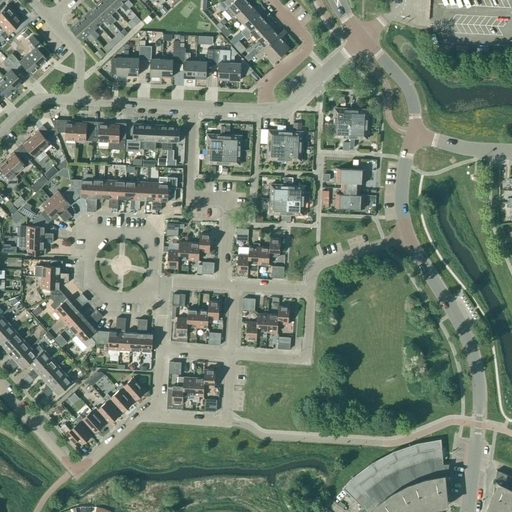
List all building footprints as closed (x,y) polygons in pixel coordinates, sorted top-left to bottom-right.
[(111,15),(116,10),(106,0),(102,0),(96,6),(112,24),(116,20),(111,15)] [(126,12),(129,8),(121,0),(106,0),(116,10),(120,6),(126,12)] [(121,0),(129,8),(133,5),(128,0),(121,0)] [(246,0),(224,0),(223,1),(228,7),(224,10),(231,18),(235,15),(236,15),(249,3),(246,0)] [(243,23),(259,9),(255,5),(253,7),(249,3),(236,15),(235,15),(231,18),(229,20),(233,24),(237,21),(235,19),(238,17),(243,23)] [(0,25),(0,26),(14,13),(6,5),(0,10),(0,25)] [(109,27),(112,24),(96,6),(88,13),(99,26),(104,21),(109,27)] [(244,36),(263,19),(259,15),(262,12),(259,9),(243,23),(248,28),(246,30),(244,29),(241,33),(244,36)] [(14,13),(0,26),(5,30),(0,35),(3,38),(8,34),(21,22),(14,13)] [(94,30),(99,26),(88,13),(79,21),(96,39),(99,36),(94,30)] [(147,24),(152,19),(149,15),(144,20),(147,24)] [(257,39),(273,25),(270,21),(267,23),(263,19),(244,36),(239,41),(238,42),(241,46),(247,40),(251,37),(250,35),(252,33),(257,39)] [(92,42),(96,39),(79,21),(70,29),(82,41),(87,37),(92,42)] [(219,29),(227,38),(227,37),(231,33),(224,25),(219,29)] [(278,35),(274,31),(276,28),(273,25),(257,39),(262,45),(260,47),(259,45),(255,49),(258,52),(259,52),(278,35)] [(27,29),(20,34),(25,39),(31,33),(27,29)] [(259,52),(258,52),(255,55),(258,58),(264,53),(273,63),(278,58),(281,60),(287,55),(284,53),(290,48),(281,38),(287,33),(283,29),(278,35),(259,52)] [(119,32),(116,36),(120,40),(124,36),(120,32),(119,32)] [(27,54),(39,68),(47,60),(37,49),(42,46),(32,35),(28,39),(35,47),(27,54)] [(239,41),(234,36),(229,41),(234,45),(238,42),(239,41)] [(145,61),(146,46),(145,46),(145,41),(140,41),(139,58),(128,57),(127,75),(138,75),(139,61),(145,61)] [(180,41),(174,41),(173,60),(162,59),(161,77),(172,77),(173,63),(179,63),(180,48),(180,41)] [(108,43),(103,47),(107,52),(112,48),(108,43)] [(161,77),(162,59),(151,59),(152,46),(146,46),(145,61),(151,61),(150,76),(161,77)] [(186,48),(180,48),(179,63),(185,63),(184,78),(195,78),(196,61),(190,60),(190,53),(185,52),(186,48)] [(100,49),(94,54),(99,59),(105,54),(100,49)] [(213,64),(213,49),(207,49),(207,61),(196,61),(195,78),(206,79),(207,64),(213,64)] [(229,80),(230,55),(226,55),(226,62),(219,62),(220,50),(213,49),(213,64),(219,65),(218,79),(229,80)] [(127,75),(128,57),(128,50),(124,50),(124,57),(117,57),(116,74),(127,75)] [(249,53),(244,57),(248,61),(253,57),(249,53)] [(39,68),(27,54),(19,62),(12,54),(7,58),(17,68),(21,64),(31,75),(39,68)] [(230,55),(229,80),(240,80),(241,63),(234,63),(234,56),(230,55)] [(12,72),(17,68),(7,58),(3,62),(10,70),(2,77),(14,90),(22,83),(12,72)] [(14,90),(2,77),(0,78),(0,91),(6,98),(14,90)] [(351,124),(352,109),(334,108),(334,123),(351,124)] [(351,124),(368,124),(369,110),(352,109),(351,124)] [(76,140),(76,122),(66,122),(66,120),(60,120),(60,124),(53,124),(54,127),(57,134),(59,132),(65,132),(65,140),(76,140)] [(92,134),(93,122),(87,121),(87,123),(76,122),(76,140),(86,141),(86,133),(92,134)] [(109,142),(110,124),(99,124),(99,122),(93,122),(92,134),(99,134),(98,141),(109,142)] [(110,124),(109,142),(119,143),(119,135),(126,135),(126,123),(120,123),(120,125),(110,124)] [(350,138),(351,124),(334,123),(333,137),(350,138)] [(144,148),(145,124),(134,124),(134,139),(127,139),(126,151),(140,151),(140,148),(144,148)] [(156,142),(157,125),(145,124),(144,148),(144,149),(149,149),(149,141),(156,142)] [(367,139),(368,124),(351,124),(350,138),(367,139)] [(54,127),(49,132),(43,125),(38,129),(39,131),(31,138),(43,151),(51,144),(48,141),(53,136),(57,134),(54,127)] [(167,150),(168,125),(157,125),(156,142),(162,142),(162,150),(167,150)] [(167,150),(166,155),(171,155),(172,150),(172,142),(179,143),(180,126),(168,125),(167,150)] [(285,146),(286,131),(268,130),(268,145),(285,146)] [(285,146),(302,146),(303,132),(286,131),(285,146)] [(224,150),(224,135),(207,134),(206,149),(224,150)] [(224,150),(241,150),(242,136),(224,135),(224,150)] [(35,158),(43,151),(31,138),(24,144),(23,143),(18,147),(31,162),(26,156),(30,152),(35,158)] [(284,160),(285,146),(268,145),(267,159),(284,160)] [(301,161),(302,146),(285,146),(284,160),(301,161)] [(19,173),(31,162),(18,147),(13,152),(14,153),(7,160),(19,173)] [(223,164),(224,150),(206,149),(206,163),(223,164)] [(240,165),(241,150),(224,150),(223,164),(240,165)] [(11,180),(19,173),(7,160),(0,165),(0,177),(1,178),(6,174),(11,180)] [(350,189),(351,169),(338,169),(337,182),(344,183),(344,188),(350,189)] [(350,189),(357,189),(357,183),(364,184),(365,170),(351,169),(350,189)] [(44,174),(49,180),(54,175),(49,170),(44,174)] [(91,211),(93,179),(93,174),(83,173),(82,179),(82,187),(73,187),(68,192),(75,200),(81,195),(81,197),(88,197),(87,211),(91,211)] [(103,198),(104,180),(93,179),(91,211),(96,212),(97,198),(103,198)] [(113,207),(115,180),(104,180),(103,198),(109,198),(109,207),(113,207)] [(125,199),(125,181),(115,180),(113,207),(118,208),(118,199),(125,199)] [(36,181),(31,186),(37,192),(42,187),(37,181),(36,181)] [(135,209),(136,181),(125,181),(125,199),(131,199),(130,208),(135,209)] [(146,200),(147,182),(136,181),(135,209),(139,209),(140,200),(146,200)] [(156,210),(158,183),(147,182),(146,200),(152,200),(152,209),(156,210)] [(158,183),(156,210),(161,210),(161,201),(168,201),(175,201),(176,188),(169,187),(169,183),(158,183)] [(287,200),(288,185),(271,184),(270,199),(287,200)] [(287,200),(304,201),(305,186),(288,185),(287,200)] [(73,187),(71,187),(62,195),(58,191),(50,198),(68,218),(72,215),(66,209),(70,204),(75,200),(68,192),(73,187)] [(350,208),(350,189),(344,188),(344,194),(337,194),(336,208),(350,208)] [(357,195),(357,189),(350,189),(350,208),(363,209),(364,195),(357,195)] [(21,196),(13,203),(17,208),(25,201),(21,197),(21,196)] [(65,222),(68,218),(50,198),(42,206),(45,209),(41,213),(49,222),(53,218),(54,219),(59,215),(65,222)] [(286,221),(287,200),(270,199),(269,214),(282,214),(282,221),(286,221)] [(304,215),(304,201),(287,200),(286,221),(290,221),(291,215),(304,215)] [(26,202),(18,210),(32,219),(36,213),(31,210),(30,208),(32,205),(26,202)] [(14,206),(9,210),(13,214),(17,210),(14,206)] [(17,211),(10,218),(11,218),(16,224),(24,216),(17,211)] [(44,227),(49,222),(41,213),(33,220),(33,226),(19,226),(19,237),(53,238),(53,233),(44,233),(44,227)] [(199,252),(209,252),(211,234),(200,234),(199,243),(200,243),(199,252)] [(53,243),(53,238),(19,237),(19,248),(27,248),(27,254),(46,255),(46,248),(44,248),(44,242),(53,243)] [(269,256),(279,257),(281,239),(270,238),(269,247),(270,247),(269,256)] [(188,260),(190,242),(179,241),(178,250),(179,250),(178,259),(188,260)] [(200,243),(199,243),(190,242),(188,260),(199,261),(199,252),(200,243)] [(258,264),(259,246),(249,246),(248,255),(249,255),(248,264),(258,264)] [(270,247),(269,247),(259,246),(258,264),(268,265),(269,256),(270,247)] [(179,250),(178,250),(168,250),(168,252),(167,268),(178,268),(178,259),(179,250)] [(249,255),(248,255),(238,254),(237,272),(248,273),(248,264),(249,255)] [(41,277),(68,278),(69,273),(60,273),(60,267),(62,267),(63,260),(50,260),(50,266),(42,266),(41,277)] [(68,283),(68,278),(41,277),(41,288),(50,289),(50,297),(54,302),(63,294),(59,289),(59,282),(68,283)] [(55,310),(54,310),(61,319),(81,300),(78,297),(72,303),(67,298),(63,294),(54,302),(50,305),(55,310)] [(69,327),(82,314),(78,310),(85,304),(81,300),(61,319),(69,327)] [(208,319),(218,320),(220,302),(209,301),(208,310),(209,310),(208,319)] [(278,324),(288,324),(289,306),(279,306),(278,315),(278,324)] [(36,307),(32,311),(36,316),(41,312),(36,307)] [(197,327),(198,309),(188,309),(187,318),(188,318),(187,327),(197,327)] [(209,310),(208,310),(198,309),(197,327),(208,328),(208,319),(209,310)] [(76,335),(99,313),(96,310),(86,319),(82,314),(69,327),(76,335)] [(103,344),(103,331),(96,331),(92,326),(102,316),(99,313),(76,335),(83,343),(90,336),(96,343),(103,344)] [(267,332),(268,314),(258,313),(257,322),(257,331),(267,332)] [(278,315),(268,314),(267,332),(277,333),(278,324),(278,315)] [(0,331),(9,323),(2,315),(0,316),(0,331)] [(188,318),(187,318),(177,317),(176,335),(187,336),(187,327),(188,318)] [(119,355),(119,350),(121,318),(116,318),(116,332),(109,331),(109,332),(103,331),(103,344),(108,344),(108,352),(110,355),(119,355)] [(130,351),(131,333),(125,332),(125,318),(121,318),(119,350),(130,351)] [(141,351),(142,319),(138,319),(137,333),(131,333),(130,351),(141,351)] [(142,319),(141,351),(152,352),(153,334),(146,334),(147,320),(142,319)] [(257,322),(247,321),(246,339),(256,340),(257,331),(257,322)] [(0,345),(16,331),(9,323),(0,331),(0,345)] [(9,353),(23,340),(16,331),(0,345),(0,351),(4,348),(9,353)] [(49,342),(53,338),(47,332),(43,335),(49,342)] [(10,366),(30,348),(23,340),(9,353),(13,357),(7,363),(10,366)] [(44,350),(43,350),(39,345),(33,351),(30,348),(10,366),(13,370),(19,364),(23,369),(29,363),(38,356),(37,356),(44,350)] [(29,363),(34,368),(22,378),(25,381),(28,379),(51,358),(44,350),(43,350),(44,350),(37,356),(38,356),(29,363)] [(51,358),(28,379),(25,381),(28,385),(40,374),(44,379),(58,366),(51,358)] [(45,393),(66,374),(58,366),(44,379),(48,384),(42,390),(45,393)] [(204,387),(214,388),(215,370),(205,369),(204,378),(204,387)] [(66,374),(45,393),(48,396),(54,391),(58,395),(73,382),(66,374)] [(183,386),(184,377),(178,376),(177,385),(173,385),(172,403),(182,404),(183,398),(183,395),(183,386)] [(193,395),(194,377),(184,377),(183,386),(183,395),(183,398),(193,398),(193,395)] [(204,378),(194,377),(193,395),(204,396),(204,387),(204,378)] [(127,399),(127,398),(131,395),(136,400),(145,392),(133,378),(124,386),(122,384),(117,388),(119,390),(127,399)] [(132,403),(127,398),(127,399),(119,390),(111,398),(108,394),(103,398),(106,402),(114,410),(118,406),(123,411),(132,403)] [(119,415),(114,410),(106,402),(98,409),(96,407),(91,411),(92,411),(101,422),(105,418),(110,423),(119,415)] [(62,414),(65,411),(59,405),(53,410),(57,414),(60,412),(62,414)] [(104,424),(101,422),(92,411),(91,411),(83,419),(80,415),(75,419),(78,423),(79,423),(86,431),(90,427),(95,432),(104,424)] [(91,436),(86,431),(79,423),(78,423),(70,430),(65,424),(60,429),(73,443),(78,439),(82,444),(91,436)] [(422,511),(433,508),(448,506),(446,487),(449,464),(443,464),(441,439),(417,443),(416,443),(394,451),(393,451),(372,462),(372,463),(353,477),(352,478),(342,488),(363,508),(359,511),(422,511)] [(511,511),(511,477),(503,473),(497,470),(493,494),(487,511),(488,511),(511,511)]
